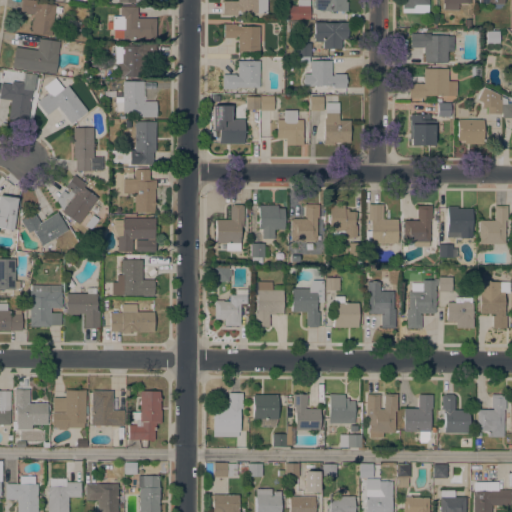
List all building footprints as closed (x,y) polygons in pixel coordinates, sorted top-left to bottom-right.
[(30,33),(31,29),(30,28),(31,20),(32,20),(33,14),(19,12),(20,0),(39,0),(39,2),(55,4),(51,36),(30,33)] [(242,15),(222,15),(222,0),(237,1),(237,0),(265,0),(265,13),(242,12),(242,15)] [(309,0),(309,19),(286,18),(286,5),(297,5),(297,0),(309,0)] [(314,0),(345,0),(345,1),(347,1),(347,11),(322,11),(314,9),(314,0)] [(427,0),(427,12),(402,12),(402,4),(400,4),(400,0),(427,0)] [(469,0),(469,3),(457,3),(457,10),(443,9),(443,3),(442,3),(442,0),(469,0)] [(72,10),(70,10),(71,5),(85,7),(88,12),(87,18),(84,20),(81,29),(67,26),(72,10)] [(137,6),(137,18),(155,18),(155,41),(123,41),(123,38),(113,38),(113,29),(107,29),(107,21),(112,21),(112,16),(119,16),(120,6),(137,6)] [(347,22),(347,39),(341,38),(340,48),(322,48),(322,41),(314,41),(314,22),(347,22)] [(236,24),(236,26),(258,26),(258,51),(238,51),(238,36),(235,36),(235,37),(223,37),(223,23),(236,24)] [(498,44),(486,44),(486,30),(498,31),(498,44)] [(424,33),(424,35),(447,35),(447,36),(453,36),(452,51),(446,51),(446,61),(424,61),(424,53),(423,53),(423,47),(410,47),(410,33),(424,33)] [(11,67),(14,46),(36,50),(38,38),(59,41),(54,74),(11,67)] [(310,43),(310,56),(296,56),(296,43),(310,43)] [(139,46),(139,44),(155,44),(155,62),(142,62),(142,77),(129,77),(129,78),(119,78),(119,67),(117,67),(117,63),(113,63),(113,46),(139,46)] [(258,61),(258,87),(235,86),(235,89),(221,88),(222,74),(235,74),(235,76),(237,76),(237,60),(258,61)] [(303,74),(310,74),(310,60),(330,60),(330,75),(333,75),(333,74),(345,74),(345,88),(332,87),(332,86),(303,86),(303,74)] [(447,69),(447,81),(456,81),(455,95),(424,95),(424,97),(408,97),(408,83),(423,83),(423,68),(447,69)] [(64,87),(67,85),(86,111),(70,123),(57,106),(46,114),(37,102),(47,94),(42,88),(55,78),(64,87)] [(27,122),(7,119),(9,100),(0,99),(0,82),(10,83),(10,81),(23,82),(24,79),(33,80),(32,89),(31,89),(27,122)] [(155,117),(140,117),(140,112),(122,112),(122,81),(142,81),(142,101),(155,101),(155,117)] [(499,99),(500,99),(500,113),(487,113),(487,106),(481,107),(481,102),(476,100),(481,87),(499,94),(499,99)] [(259,96),(259,95),(273,96),(273,110),(259,110),(259,109),(259,96)] [(245,109),(246,96),(259,96),(259,109),(245,109)] [(322,96),(322,110),(309,110),(309,96),(322,96)] [(510,99),(510,104),(511,104),(511,117),(501,117),(501,104),(503,104),(503,97),(510,99)] [(338,102),(338,120),(349,120),(348,142),(333,142),(333,145),(323,144),(323,118),(325,118),(325,102),(338,102)] [(449,103),(449,116),(437,116),(437,103),(449,103)] [(276,119),(283,119),(283,110),(296,110),(296,119),(302,119),(301,145),(285,144),(285,138),(276,138),(276,119)] [(410,144),(410,136),(409,136),(410,114),(419,114),(419,112),(422,112),(422,114),(429,114),(429,119),(434,119),(433,145),(410,144)] [(243,143),(218,143),(219,118),(243,119),(243,143)] [(482,143),(463,143),(463,140),(457,140),(457,119),(482,119),(482,143)] [(134,121),(154,121),(154,151),(152,151),(152,164),(136,164),(136,151),(134,151),(134,150),(133,150),(134,142),(134,121)] [(75,170),(75,158),(71,158),(71,142),(72,142),(72,127),(92,127),(92,158),(90,158),(90,170),(75,170)] [(148,179),(155,179),(155,188),(154,188),(154,202),(154,205),(153,205),(153,212),(134,212),(134,193),(122,193),(122,178),(134,178),(134,169),(148,169),(148,179)] [(84,182),(85,183),(82,187),(97,197),(78,224),(61,212),(62,210),(55,199),(73,174),(78,178),(84,182)] [(0,195),(16,198),(15,208),(18,208),(16,229),(12,228),(12,230),(0,228),(0,195)] [(229,219),(229,205),(231,205),(231,204),(241,204),(241,205),(242,205),(242,227),(239,227),(239,250),(225,250),(225,242),(214,242),(215,219),(229,219)] [(318,217),(316,217),(316,240),(290,240),(290,219),(292,219),(291,218),(305,218),(305,217),(304,217),(304,204),(318,204),(318,217)] [(382,204),(382,219),(397,219),(396,243),(370,242),(370,241),(365,241),(365,230),(370,230),(370,220),(367,220),(368,204),(382,204)] [(277,205),(277,208),(283,208),(283,229),(273,229),(273,239),(261,238),(261,229),(260,229),(260,227),(258,227),(258,205),(277,205)] [(344,208),(347,208),(347,211),(356,211),(356,237),(328,237),(329,205),(344,205),(344,208)] [(403,220),(418,220),(418,218),(416,218),(416,205),(431,205),(431,219),(429,219),(428,242),(427,242),(427,246),(403,246),(403,220)] [(506,205),(506,220),(504,220),(504,244),(478,243),(478,220),(493,220),(493,205),(506,205)] [(446,237),(446,220),(445,220),(445,217),(446,217),(446,215),(445,215),(445,213),(446,213),(446,206),(456,206),(456,208),(471,209),(471,237),(446,237)] [(41,245),(32,230),(28,233),(20,220),(33,212),(39,222),(56,212),(67,229),(41,245)] [(90,229),(84,224),(91,214),(97,218),(90,229)] [(154,238),(153,238),(153,239),(154,239),(154,248),(153,248),(153,251),(135,251),(135,240),(147,240),(147,238),(131,238),(131,251),(116,251),(116,237),(113,227),(113,219),(121,219),(121,218),(123,218),(123,215),(135,215),(135,218),(154,218),(154,238)] [(361,242),(361,255),(348,255),(348,242),(361,242)] [(261,256),(261,262),(251,262),(251,256),(249,256),(249,243),(263,243),(263,256),(261,256)] [(451,244),(451,248),(456,248),(456,256),(437,256),(438,244),(451,244)] [(14,280),(19,280),(19,288),(14,288),(14,289),(0,289),(0,258),(14,258),(14,280)] [(141,259),(141,279),(153,279),(153,295),(120,295),(121,259),(141,259)] [(227,267),(227,269),(230,269),(230,275),(227,275),(227,280),(214,281),(214,267),(227,267)] [(437,278),(437,276),(451,276),(450,291),(437,291),(437,285),(437,278)] [(337,277),(337,290),(325,290),(325,277),(337,277)] [(437,285),(434,285),(434,312),(419,312),(419,314),(420,314),(420,328),(406,328),(406,308),(408,308),(408,291),(421,291),(422,280),(433,280),(433,278),(437,278),(437,285)] [(498,292),(504,292),(503,311),(504,311),(504,315),(506,315),(505,328),(491,327),(492,315),(493,315),(493,313),(478,312),(479,279),(488,280),(488,281),(499,281),(498,287),(498,292)] [(311,280),(322,280),(322,302),(315,302),(315,307),(318,307),(318,326),(316,326),(316,327),(307,327),(307,325),(305,325),(305,311),(291,311),(291,288),(308,288),(311,280)] [(271,281),(271,289),(282,290),(282,313),(274,312),(274,314),(268,314),(268,326),(254,326),(254,313),(255,313),(256,289),(257,289),(257,281),(271,281)] [(379,281),(379,291),(392,291),(392,309),(394,309),(394,327),(380,327),(380,314),(382,314),(382,313),(368,313),(368,312),(366,312),(367,281),(379,281)] [(29,291),(30,291),(30,285),(60,285),(60,292),(61,292),(61,307),(49,307),(49,312),(60,312),(60,325),(49,325),(49,326),(29,326),(29,291)] [(86,293),(86,287),(95,287),(95,293),(96,293),(96,311),(98,311),(98,328),(84,328),(84,313),(78,313),(78,314),(69,314),(69,313),(65,313),(65,293),(86,293)] [(246,289),(246,303),(239,303),(239,325),(223,325),(223,319),(213,319),(213,301),(214,301),(214,300),(222,300),(222,301),(228,301),(228,294),(234,294),(234,289),(246,289)] [(357,327),(333,327),(333,297),(343,297),(343,302),(357,302),(357,327)] [(471,297),(471,302),(471,318),(472,318),(472,327),(455,327),(455,321),(446,321),(446,302),(454,302),(454,297),(471,297)] [(0,303),(6,303),(6,310),(9,310),(9,314),(14,314),(14,309),(20,309),(20,330),(0,330),(0,303)] [(153,311),(153,332),(129,332),(121,332),(121,331),(109,331),(109,311),(120,311),(121,303),(135,303),(135,311),(153,311)] [(30,429),(16,429),(16,423),(15,423),(15,406),(13,406),(13,389),(28,389),(28,403),(47,403),(47,405),(48,405),(48,416),(47,416),(47,423),(30,423),(30,429)] [(84,411),(86,411),(86,419),(84,419),(84,422),(83,422),(83,427),(65,427),(65,429),(57,429),(57,427),(52,427),(52,398),(64,397),(64,389),(84,389),(84,411)] [(0,424),(0,390),(9,390),(9,424),(0,424)] [(111,390),(111,410),(123,410),(123,426),(109,426),(109,425),(91,425),(91,390),(111,390)] [(158,390),(159,402),(159,410),(160,410),(160,423),(155,423),(155,426),(153,426),(154,439),(128,439),(128,425),(135,425),(135,420),(130,420),(130,412),(139,412),(139,391),(158,390)] [(236,436),(211,435),(212,407),(227,408),(227,392),(242,393),(241,408),(239,408),(238,431),(245,431),(245,446),(236,446),(236,436)] [(277,394),(277,418),(274,427),(260,427),(260,418),(252,419),(252,394),(277,394)] [(319,430),(294,429),(294,407),(292,407),(292,394),(306,394),(306,407),(304,407),(304,409),(319,409),(319,430)] [(344,394),(344,398),(348,398),(348,401),(353,401),(353,423),(328,423),(328,394),(344,394)] [(379,394),(378,409),(383,409),(383,394),(396,394),(396,411),(394,411),(394,432),(382,432),(382,437),(368,437),(368,431),(367,431),(368,415),(365,415),(366,394),(379,394)] [(432,394),(431,408),(429,408),(429,431),(428,431),(428,438),(425,442),(419,442),(418,431),(403,431),(403,408),(417,408),(417,394),(432,394)] [(468,433),(443,433),(443,409),(441,409),(441,395),(442,395),(442,394),(452,394),(452,395),(454,395),(454,409),(468,409),(468,433)] [(492,409),(492,407),(490,407),(491,394),(505,394),(505,409),(503,409),(502,436),(486,436),(487,431),(476,430),(476,409),(492,409)] [(285,434),(285,446),(271,446),(271,434),(285,434)] [(360,446),(339,447),(339,435),(360,434),(360,446)] [(135,462),(135,474),(123,474),(123,462),(135,462)] [(226,462),(226,463),(236,463),(236,475),(226,475),(226,476),(212,476),(212,462),(226,462)] [(260,463),(261,476),(247,476),(247,463),(260,463)] [(298,463),(297,476),(284,476),(284,463),(298,463)] [(372,463),(372,477),(358,477),(358,463),(372,463)] [(335,464),(335,476),(321,476),(321,464),(335,464)] [(409,464),(409,477),(407,477),(407,487),(396,487),(396,477),(395,477),(395,464),(409,464)] [(446,464),(446,478),(432,478),(432,464),(446,464)] [(302,491),(317,491),(317,470),(302,471),(302,491)] [(158,475),(158,487),(159,487),(159,495),(158,495),(158,505),(158,511),(138,511),(138,488),(137,488),(137,475),(158,475)] [(36,511),(16,511),(16,499),(4,499),(5,483),(19,483),(19,476),(34,476),(33,484),(37,484),(36,511)] [(390,511),(363,511),(364,480),(391,481),(390,511)] [(64,486),(64,483),(66,483),(66,481),(80,482),(80,497),(67,496),(67,511),(47,511),(47,486),(64,486)] [(472,511),(472,491),(473,491),(473,481),(497,481),(497,489),(509,489),(509,491),(511,491),(511,503),(509,503),(509,505),(490,505),(490,511),(472,511)] [(96,484),(96,483),(117,483),(116,511),(96,511),(96,500),(85,499),(85,484),(96,484)] [(270,488),(270,494),(273,494),(273,491),(279,491),(279,511),(255,511),(255,488),(270,488)] [(453,490),(453,497),(464,497),(464,511),(438,511),(439,497),(439,490),(453,490)] [(238,494),(238,511),(212,511),(212,500),(210,500),(210,495),(212,495),(212,494),(238,494)] [(353,511),(328,511),(328,495),(353,496),(353,511)] [(313,496),(313,511),(288,511),(288,496),(313,496)] [(428,511),(402,511),(402,497),(403,497),(404,497),(411,497),(428,498),(428,511)]
